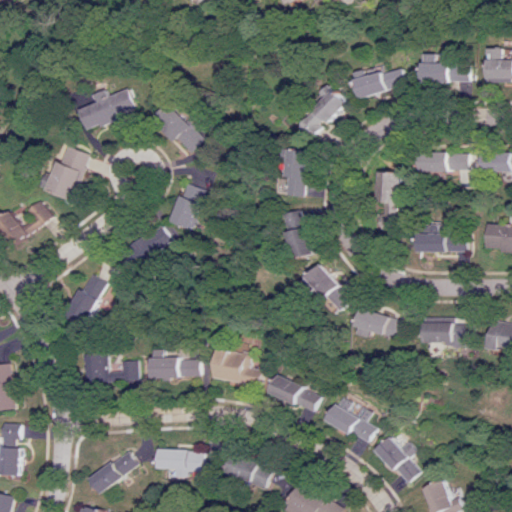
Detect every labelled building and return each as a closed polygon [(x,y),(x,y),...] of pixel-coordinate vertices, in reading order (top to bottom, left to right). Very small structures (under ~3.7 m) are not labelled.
[(511,58),(511,59),(511,48),(498,47),(497,81),(511,81),(511,58)] [(477,81),(478,63),(444,63),(444,53),(433,53),(432,81),(477,81)] [(372,97),(415,84),(409,67),(384,74),(381,67),(364,72),(372,97)] [(85,108),(93,129),(143,110),(134,87),(115,95),(113,89),(100,93),(103,101),(85,108)] [(341,122),(359,101),(345,88),(311,125),(323,136),(338,120),(341,122)] [(195,153),(210,138),(177,103),(161,118),(195,153)] [(96,153),(73,143),(60,175),(52,171),(46,186),(77,199),(96,153)] [(296,194),(315,195),(320,150),(301,148),(296,194)] [(474,152),(429,151),(429,170),(473,171),(474,152)] [(511,151),(489,151),(489,169),(511,169),(511,151)] [(406,171),(385,171),(387,234),(407,233),(406,171)] [(176,222),(195,229),(208,189),(190,182),(176,222)] [(27,223),(36,233),(56,214),(43,200),(32,210),(37,214),(27,223)] [(315,224),(310,209),(294,213),(299,228),(315,224)] [(1,221),(19,246),(35,235),(16,210),(1,221)] [(511,223),(491,222),(490,249),(511,250),(511,223)] [(137,248),(153,263),(176,239),(160,223),(137,248)] [(323,253),(317,226),(297,231),(304,258),(323,253)] [(426,252),(471,251),(471,232),(425,234),(426,252)] [(360,300),(333,263),(315,276),(342,313),(360,300)] [(73,319),(90,325),(107,278),(89,272),(73,319)] [(370,307),(364,325),(407,339),(413,321),(370,307)] [(511,321),(498,318),(493,343),(511,346),(511,321)] [(477,346),(477,322),(431,321),(430,341),(452,341),(452,346),(477,346)] [(217,377),(263,384),(265,369),(252,367),(255,353),(221,348),(217,377)] [(139,360),(123,360),(123,371),(111,371),(111,353),(94,353),(94,381),(139,380),(139,360)] [(202,376),(201,357),(155,358),(156,377),(202,376)] [(0,409),(19,409),(17,363),(0,363),(0,409)] [(323,393),(280,375),(273,392),(315,411),(323,393)] [(329,419),(368,443),(378,427),(367,421),(372,412),(362,405),(357,414),(349,409),(353,402),(343,395),(329,419)] [(25,474),(27,423),(8,422),(6,474),(25,474)] [(411,482),(423,471),(411,458),(419,450),(409,440),(403,446),(393,436),(380,449),(411,482)] [(206,471),(207,449),(166,448),(165,468),(180,468),(180,476),(193,476),(193,470),(206,471)] [(95,477),(106,492),(143,464),(132,450),(95,477)] [(277,467),(239,453),(231,474),(269,488),(277,467)] [(428,487),(438,511),(444,511),(449,511),(448,511),(481,511),(482,511),(476,511),(466,511),(466,506),(463,500),(454,500),(454,495),(447,479),(428,487)] [(293,508),(297,510),(296,511),(345,511),(349,505),(304,484),(293,508)] [(14,511),(18,495),(0,490),(0,511),(14,511)]
